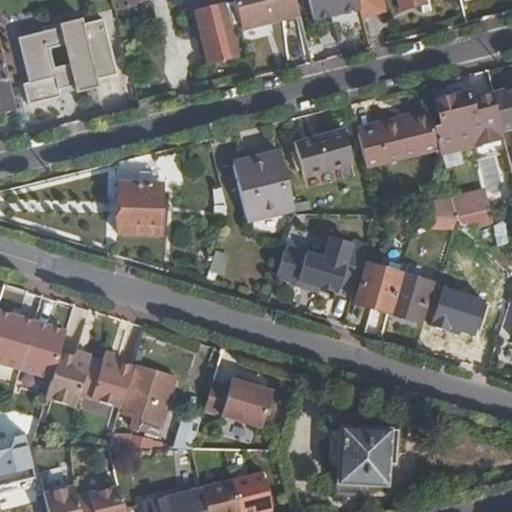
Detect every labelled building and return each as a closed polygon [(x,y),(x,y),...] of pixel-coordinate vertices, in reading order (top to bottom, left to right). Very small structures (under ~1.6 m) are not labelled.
[(222,0),(200,0),(216,59),(236,54),(222,0)] [(299,14),(295,0),(234,0),(241,29),(299,14)] [(330,3),(342,0),(309,0),(314,20),(334,15),(330,3)] [(334,15),(360,8),(357,0),(342,0),(330,3),(334,15)] [(381,0),(357,0),(360,8),(362,16),(362,19),(385,13),(381,0)] [(397,0),(400,9),(422,4),(420,0),(397,0)] [(56,24),(39,28),(49,67),(93,56),(89,37),(61,44),(56,24)] [(0,114),(16,111),(2,55),(0,55),(0,114)] [(511,90),(493,95),(493,96),(502,132),(511,129),(511,90)] [(502,132),(493,96),(470,100),(468,93),(435,101),(440,124),(433,126),(440,150),(441,155),(474,147),(477,157),(478,162),(507,155),(502,132)] [(396,114),(397,117),(398,121),(413,117),(412,110),(396,114)] [(357,131),(366,168),(440,150),(433,126),(431,113),(413,117),(398,121),(397,117),(380,122),(381,126),(357,131)] [(356,127),(357,131),(381,126),(380,122),(356,127)] [(343,128),(294,141),(305,178),(353,164),(343,128)] [(441,155),(443,165),(477,157),(474,147),(441,155)] [(247,221),(294,210),(280,151),(233,163),(247,221)] [(437,159),(424,161),(432,193),(444,189),(437,159)] [(160,234),(161,184),(120,183),(119,233),(160,234)] [(456,219),(490,211),(486,191),(451,199),(456,219)] [(214,216),(226,217),(228,210),(227,205),(215,205),(214,216)] [(454,229),(457,219),(429,218),(429,228),(454,229)] [(339,287),(353,291),(367,247),(351,242),(350,244),(329,238),(323,257),(304,251),(284,246),(275,276),(293,281),(301,284),(305,282),(306,279),(316,282),(315,285),(319,292),(331,295),(338,292),(339,287)] [(432,284),(367,265),(355,302),(420,322),(432,284)] [(511,275),(503,267),(492,305),(508,310),(511,297),(511,275)] [(292,284),(319,292),(315,285),(316,282),(306,279),(305,282),(301,284),(293,281),(292,284)] [(444,292),(459,297),(463,286),(447,281),(444,292)] [(449,331),(459,297),(444,292),(434,327),(449,331)] [(44,398),(73,406),(76,395),(80,380),(87,358),(88,354),(74,350),(72,356),(57,351),(44,398)] [(88,399),(118,407),(130,366),(114,362),(116,355),(101,352),(99,361),(92,384),(88,399)] [(92,384),(99,361),(87,358),(80,380),(92,384)] [(130,426),(156,434),(174,377),(135,366),(121,411),(133,414),(130,426)] [(226,385),(208,379),(201,407),(258,425),(269,390),(228,378),(226,385)] [(76,395),(88,399),(92,384),(80,380),(76,395)] [(183,413),(173,447),(189,447),(198,417),(183,413)] [(395,458),(396,428),(339,426),(336,493),(364,495),(365,485),(386,486),(387,458),(395,458)] [(0,474),(30,466),(23,434),(0,439),(0,474)] [(129,435),(110,435),(107,444),(129,446),(129,435)] [(260,472),(200,487),(200,488),(206,511),(262,511),(270,510),(260,472)] [(72,483),(42,491),(46,511),(79,511),(75,495),(72,484),(72,483)] [(124,511),(118,484),(87,492),(92,510),(92,511),(124,511)] [(206,511),(200,488),(144,502),(146,511),(206,511)] [(87,492),(75,495),(79,511),(83,511),(92,510),(87,492)]
